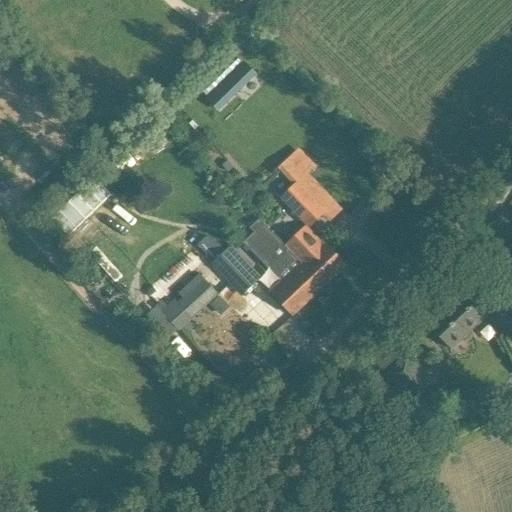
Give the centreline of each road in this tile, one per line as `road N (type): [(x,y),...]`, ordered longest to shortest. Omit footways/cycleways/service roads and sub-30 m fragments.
road 1 (unclassified): [(335,347),(511,179)]
road 2 (unclassified): [(156,511),(335,347)]
road 3 (unclassified): [(426,511),(416,469),(335,347)]
